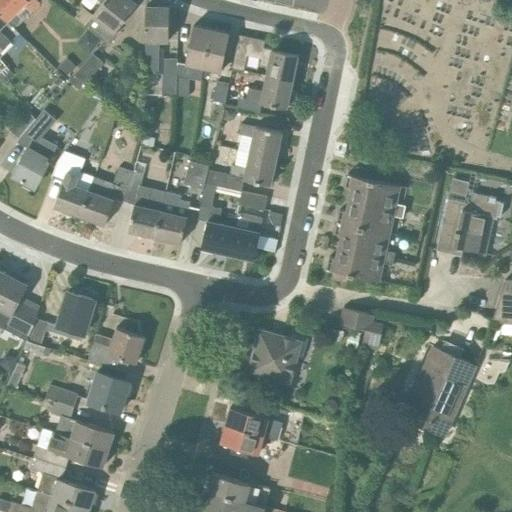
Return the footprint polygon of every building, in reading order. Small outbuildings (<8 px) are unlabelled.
[(0,0),(0,13),(13,27),(31,11),(40,3),(37,0),(0,0)] [(85,26),(88,29),(104,41),(116,31),(137,4),(131,0),(105,0),(103,2),(93,15),(85,26)] [(169,41),(170,7),(146,6),(145,69),(159,69),(159,41),(169,41)] [(74,17),(78,20),(85,26),(93,15),(83,7),(74,17)] [(0,57),(13,44),(11,42),(12,40),(11,40),(19,33),(16,30),(13,27),(0,13),(0,57)] [(204,68),(212,29),(194,26),(186,64),(204,68)] [(230,33),(212,29),(204,68),(221,71),(230,33)] [(266,76),(293,82),(298,55),(264,48),(265,41),(239,35),(232,68),(244,70),(247,56),(270,61),(266,76)] [(83,84),(84,85),(103,63),(93,53),(74,75),(76,77),(83,84)] [(67,58),(59,66),(68,76),(77,68),(67,58)] [(162,96),(176,96),(177,75),(177,58),(163,58),(163,73),(162,96)] [(177,75),(176,96),(189,96),(189,76),(177,75)] [(293,82),(266,76),(263,91),(248,88),(246,98),(240,97),(237,107),(260,112),(262,103),(287,108),(293,82)] [(76,77),(70,83),(78,90),(83,84),(76,77)] [(225,103),(229,83),(216,80),(212,101),(225,103)] [(20,139),(23,133),(35,119),(26,108),(9,129),(20,139)] [(35,119),(23,133),(33,141),(28,147),(13,175),(35,187),(50,159),(58,144),(40,134),(53,117),(45,110),(35,119)] [(226,121),(236,123),(238,114),(228,112),(226,121)] [(253,137),(249,152),(276,158),(282,132),(255,126),(255,127),(241,123),(238,134),(253,137)] [(153,145),(154,138),(145,137),(144,144),(153,145)] [(54,206),(80,216),(89,189),(75,184),(80,170),(85,158),(65,151),(57,163),(51,177),(63,182),(54,206)] [(211,161),(209,165),(205,182),(216,185),(241,191),(244,179),(271,185),(276,158),(249,152),(246,168),(232,165),(232,166),(220,163),(211,161)] [(205,182),(209,165),(190,160),(183,184),(204,189),(205,182)] [(93,176),(89,189),(80,216),(105,225),(115,199),(124,202),(133,171),(134,166),(120,162),(119,167),(113,183),(93,176)] [(349,199),(404,212),(405,205),(397,203),(400,186),(369,179),(371,170),(357,168),(355,175),(348,174),(345,187),(351,188),(349,199)] [(144,174),(133,171),(124,202),(134,206),(128,231),(155,237),(161,210),(166,191),(150,187),(150,188),(141,186),(144,174)] [(455,176),(454,193),(470,193),(471,177),(455,176)] [(205,182),(204,189),(199,209),(209,212),(202,247),(228,253),(234,226),(218,223),(222,208),(212,206),(216,185),(205,182)] [(161,210),(155,237),(181,243),(188,217),(187,216),(191,202),(180,199),(181,195),(166,191),(161,210)] [(268,197),(241,191),(239,203),(265,209),(268,197)] [(496,219),(500,202),(495,201),(495,198),(472,193),(468,211),(463,210),(464,203),(448,199),(437,251),(454,254),(455,247),(485,254),(493,218),(496,219)] [(402,218),(404,212),(349,199),(346,211),(340,210),(337,221),(390,234),(394,216),(402,218)] [(237,212),(234,226),(228,253),(255,259),(263,217),(237,212)] [(281,229),(282,228),(284,217),(272,214),(271,221),(275,228),(281,229)] [(341,235),(339,246),(394,258),(395,252),(386,250),(390,234),(337,221),(335,234),(341,235)] [(392,265),(394,258),(339,246),(336,258),(330,257),(327,269),(333,271),(331,278),(347,282),(348,274),(379,281),(383,263),(392,265)] [(0,291),(9,275),(0,270),(0,291)] [(9,275),(0,291),(0,325),(26,339),(27,340),(29,336),(36,319),(37,316),(29,311),(30,308),(19,302),(28,285),(9,275)] [(505,288),(502,324),(511,324),(511,282),(511,289),(505,288)] [(68,292),(58,326),(55,333),(82,341),(84,334),(95,300),(68,292)] [(378,350),(379,344),(383,325),(372,322),(373,314),(344,308),(341,325),(365,330),(361,346),(378,350)] [(48,323),(36,319),(29,336),(27,340),(41,345),(48,323)] [(136,363),(145,336),(117,327),(113,339),(96,334),(88,361),(107,366),(110,355),(136,363)] [(291,337),(259,328),(246,372),(291,385),(299,356),(303,358),(309,338),(293,333),(291,337)] [(41,345),(27,340),(23,349),(42,356),(45,347),(41,345)] [(463,396),(476,366),(433,346),(401,416),(419,424),(422,417),(441,426),(456,393),(463,396)] [(15,388),(26,366),(17,362),(7,385),(15,388)] [(121,411),(130,382),(97,372),(88,401),(121,411)] [(45,398),(54,401),(73,408),(78,393),(49,384),(45,398)] [(70,418),(73,408),(54,401),(50,413),(60,416),(54,432),(109,450),(115,432),(77,420),(77,421),(70,418)] [(264,435),(264,436),(295,445),(305,414),(278,406),(275,415),(267,413),(266,417),(230,407),(226,425),(264,435)] [(259,452),(264,436),(264,435),(226,425),(221,442),(259,452)] [(109,450),(54,432),(42,429),(32,457),(36,458),(65,468),(69,456),(103,467),(109,450)] [(62,479),(65,468),(36,458),(32,470),(42,473),(37,490),(90,508),(96,490),(62,479)] [(207,490),(246,501),(251,483),(212,472),(207,490)] [(89,511),(90,508),(37,490),(31,508),(9,501),(5,511),(6,511),(40,511),(43,511),(89,511)] [(246,501),(207,490),(203,508),(217,511),(264,511),(266,507),(246,501)]
